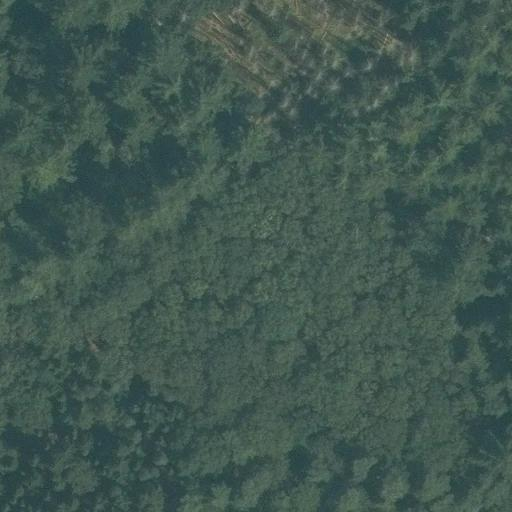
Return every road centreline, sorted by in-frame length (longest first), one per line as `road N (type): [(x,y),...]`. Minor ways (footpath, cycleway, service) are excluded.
road 1 (track): [(511,1),(394,99),(262,157),(55,280),(0,325)]
road 2 (track): [(511,244),(413,219),(269,145),(255,122),(162,35)]
